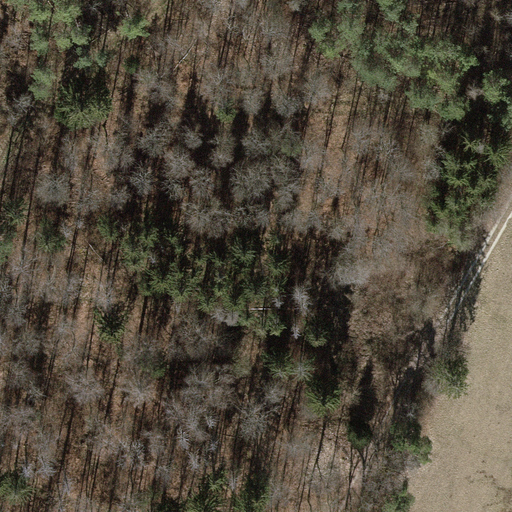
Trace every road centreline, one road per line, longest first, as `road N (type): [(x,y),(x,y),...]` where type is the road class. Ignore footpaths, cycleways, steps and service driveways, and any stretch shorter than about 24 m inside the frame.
road 1 (track): [(511,203),(350,511)]
road 2 (track): [(0,173),(38,101),(157,0)]
